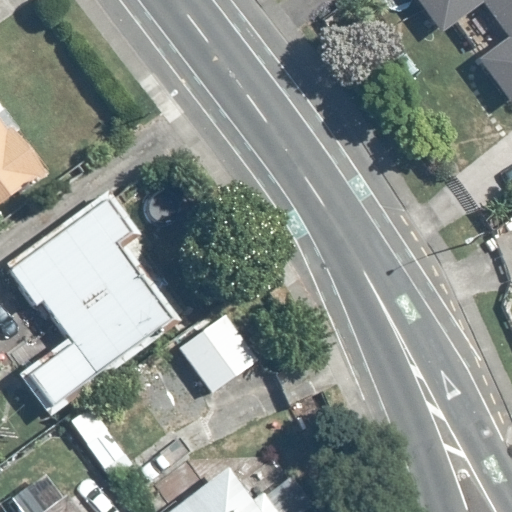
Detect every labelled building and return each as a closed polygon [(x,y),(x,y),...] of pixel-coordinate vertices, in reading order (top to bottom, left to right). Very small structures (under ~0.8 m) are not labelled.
[(511,0),(407,0),(432,34),(473,3),(499,39),(469,60),(503,106),(511,99),(511,0)] [(0,203),(36,177),(10,142),(23,133),(0,102),(0,203)] [(124,227),(98,196),(4,271),(59,339),(15,374),(44,409),(160,317),(102,245),(124,227)] [(252,362),(219,315),(172,349),(205,395),(252,362)] [(244,503),(217,468),(160,511),(297,511),(307,505),(283,473),(244,503)] [(73,511),(64,500),(47,511),(73,511)]
